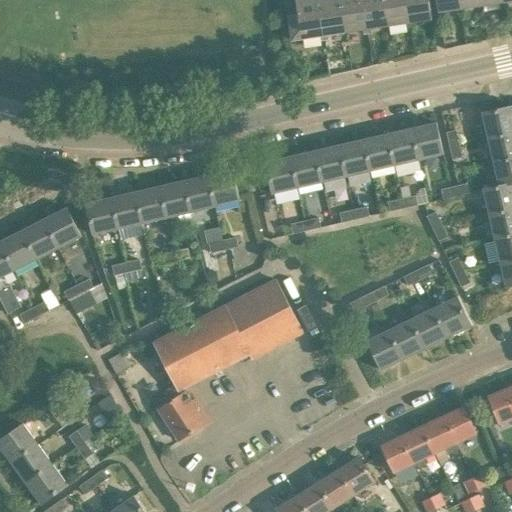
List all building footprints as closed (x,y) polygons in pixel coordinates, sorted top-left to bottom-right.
[(294,0),(297,14),(288,16),(292,41),(320,37),(320,42),(324,42),(317,0),(294,0)] [(340,0),(317,0),(324,42),(328,41),(327,36),(345,33),(340,0)] [(368,35),(362,0),(340,0),(345,33),(363,30),(363,35),(368,35)] [(388,27),(383,0),(362,0),(368,35),(371,34),(371,29),(388,27)] [(406,0),(383,0),(388,27),(406,24),(406,29),(411,28),(406,0)] [(428,0),(406,0),(411,28),(414,27),(414,23),(432,20),(428,0)] [(461,14),(458,0),(436,0),(438,13),(457,10),(458,15),(461,14)] [(481,0),(458,0),(461,14),(465,14),(465,9),(482,6),(481,0)] [(503,0),(481,0),(482,6),(499,3),(500,8),(504,8),(503,0)] [(487,138),(511,132),(511,105),(482,113),(487,138)] [(411,129),(418,160),(443,154),(436,123),(411,129)] [(418,160),(411,129),(387,134),(394,166),(418,160)] [(455,131),(446,133),(449,147),(459,145),(455,131)] [(511,157),(511,132),(487,138),(493,162),(511,157)] [(387,134),(363,140),(370,171),(394,166),(387,134)] [(363,140),(338,146),(346,177),(370,171),(363,140)] [(459,145),(449,147),(452,161),(462,158),(459,145)] [(346,177),(338,146),(315,151),(322,182),(346,177)] [(315,151),(290,157),(297,188),(322,182),(315,151)] [(297,188),(290,157),(265,162),(273,194),(297,188)] [(511,157),(493,162),(498,185),(499,187),(511,184),(511,157)] [(207,176),(214,207),(239,201),(232,170),(207,176)] [(214,207),(207,176),(183,182),(190,212),(214,207)] [(183,182),(158,187),(166,218),(190,212),(183,182)] [(468,183),(454,186),(457,196),(471,193),(468,183)] [(511,184),(499,187),(498,185),(483,189),(489,214),(511,208),(511,184)] [(454,186),(441,189),(443,200),(457,196),(454,186)] [(158,187),(135,193),(142,224),(166,218),(158,187)] [(135,193),(110,198),(118,229),(142,224),(135,193)] [(415,196),(402,199),(404,209),(418,206),(415,196)] [(118,229),(110,198),(86,204),(93,235),(118,229)] [(402,199),(388,202),(390,212),(404,209),(402,199)] [(367,207),(353,210),(356,220),(369,217),(367,207)] [(511,208),(489,214),(494,238),(511,233),(511,208)] [(44,221),(58,249),(80,237),(66,209),(44,221)] [(353,210),(340,213),(342,223),(356,220),(353,210)] [(435,210),(426,214),(427,217),(432,229),(442,224),(435,210)] [(319,218),(305,221),(307,231),(321,228),(319,218)] [(58,249),(44,221),(22,232),(36,260),(58,249)] [(305,221),(291,224),(293,234),(307,231),(305,221)] [(442,224),(432,229),(439,242),(449,238),(442,224)] [(36,260),(22,232),(0,242),(0,243),(14,271),(36,260)] [(511,259),(511,233),(494,238),(500,262),(511,259)] [(235,237),(221,240),(223,250),(237,247),(235,237)] [(221,240),(208,243),(210,253),(223,250),(221,240)] [(0,278),(14,271),(0,243),(0,278)] [(188,248),(174,252),(177,261),(190,258),(188,248)] [(174,252),(161,255),(163,264),(177,261),(174,252)] [(457,255),(447,259),(454,273),(464,269),(459,258),(457,255)] [(140,259),(126,263),(129,272),(143,269),(140,259)] [(511,285),(511,259),(500,262),(506,287),(511,285)] [(126,263),(112,266),(115,276),(129,272),(126,263)] [(430,264),(417,270),(422,280),(434,273),(430,264)] [(464,269),(454,273),(461,288),(471,283),(464,269)] [(215,270),(207,273),(209,282),(218,280),(215,270)] [(417,270),(404,277),(409,286),(422,280),(417,270)] [(281,273),(244,296),(264,327),(300,304),(281,273)] [(88,279),(76,286),(81,295),(90,290),(93,288),(88,279)] [(9,285),(5,288),(0,290),(0,301),(7,314),(21,307),(9,285)] [(76,286),(64,292),(68,300),(69,301),(78,296),(81,295),(76,286)] [(385,286),(373,292),(377,301),(389,295),(385,286)] [(78,296),(70,300),(77,314),(97,304),(90,290),(81,295),(78,296)] [(373,292),(350,303),(355,313),(359,315),(364,312),(362,308),(377,301),(373,292)] [(434,309),(448,337),(472,326),(458,297),(434,309)] [(44,302),(32,308),(36,317),(49,311),(48,310),(44,302)] [(300,304),(264,327),(282,358),(319,335),(300,304)] [(232,305),(227,308),(233,317),(237,313),(232,305)] [(32,308),(19,315),(24,324),(36,317),(32,308)] [(448,337),(434,309),(412,319),(426,348),(448,337)] [(412,319),(390,330),(403,359),(426,348),(412,319)] [(403,359),(390,330),(367,341),(381,370),(403,359)] [(251,335),(246,340),(252,349),(257,345),(251,335)] [(319,335),(282,358),(291,371),(314,408),(350,385),(319,335)] [(123,352),(108,360),(116,375),(131,366),(123,352)] [(266,362),(257,368),(260,374),(270,368),(266,362)] [(291,371),(262,390),(284,427),(314,408),(291,371)] [(229,385),(220,391),(223,397),(233,391),(229,385)] [(511,417),(511,396),(509,389),(489,397),(500,423),(511,417)] [(262,390),(231,409),(254,446),(284,427),(262,390)] [(60,398),(55,401),(47,406),(56,418),(63,412),(62,410),(67,407),(60,398)] [(200,403),(190,409),(194,415),(204,409),(200,403)] [(445,417),(457,442),(475,434),(464,408),(445,417)] [(231,409),(202,428),(224,465),(254,446),(231,409)] [(457,442),(445,417),(444,417),(422,428),(434,453),(440,465),(451,460),(448,455),(460,450),(457,442)] [(169,423),(159,429),(163,435),(172,429),(169,423)] [(0,446),(12,463),(38,444),(23,424),(0,440),(0,446)] [(202,428),(170,448),(193,485),(224,465),(202,428)] [(434,453),(422,428),(401,438),(413,463),(412,463),(416,471),(426,466),(423,458),(434,453)] [(77,431),(69,436),(77,447),(85,442),(77,431)] [(413,463),(401,438),(382,447),(394,472),(412,463),(413,463)] [(85,442),(77,447),(85,459),(93,453),(85,442)] [(53,465),(38,444),(12,463),(27,484),(53,465)] [(93,453),(85,459),(91,467),(99,461),(93,453)] [(359,458),(338,471),(353,494),(373,482),(359,458)] [(53,465),(27,484),(41,504),(67,485),(53,465)] [(501,467),(492,472),(496,481),(505,476),(501,467)] [(102,470),(91,478),(97,486),(108,478),(102,470)] [(353,494),(338,471),(318,484),(333,507),(353,494)] [(481,474),(473,478),(478,490),(487,485),(481,474)] [(91,478),(80,486),(86,494),(97,486),(91,478)] [(473,478),(464,482),(470,494),(478,490),(473,478)] [(325,511),(333,507),(318,484),(298,497),(307,511),(325,511)] [(439,494),(430,498),(436,510),(445,506),(439,494)] [(479,495),(470,499),(475,510),(484,506),(479,495)] [(113,511),(114,511),(144,511),(133,496),(113,511)] [(306,511),(297,498),(277,510),(277,511),(306,511)] [(430,498),(421,503),(425,511),(431,511),(436,510),(430,498)] [(62,499),(50,507),(53,511),(60,511),(68,507),(62,499)] [(470,499),(461,503),(465,511),(471,511),(475,510),(470,499)]
